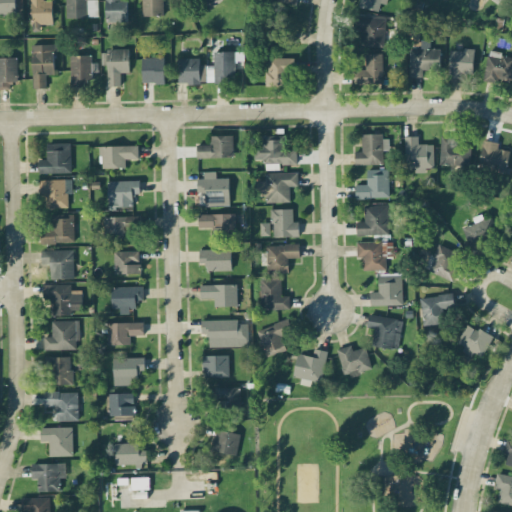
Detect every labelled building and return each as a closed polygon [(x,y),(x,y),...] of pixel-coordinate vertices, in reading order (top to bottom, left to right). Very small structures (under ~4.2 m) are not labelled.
[(0,0),(0,14),(16,14),(15,0),(0,0)] [(30,0),(31,31),(40,31),(40,24),(53,23),(52,0),(30,0)] [(65,0),(66,17),(97,16),(96,3),(88,3),(87,0),(65,0)] [(104,0),(105,20),(127,19),(127,0),(104,0)] [(141,0),(142,16),(164,15),(163,0),(141,0)] [(358,0),(358,7),(379,10),(380,3),(385,4),(385,0),(358,0)] [(384,46),(385,16),(358,16),(357,46),(384,46)] [(269,43),(294,42),(293,31),(268,32),(269,43)] [(440,48),(430,48),(430,40),(411,40),(410,76),(424,76),(424,67),(440,67),(440,48)] [(55,73),(54,43),(31,44),(33,88),(47,87),(46,74),(55,73)] [(107,85),(121,85),(120,72),(129,71),(129,48),(106,49),(107,85)] [(450,49),(449,76),(462,76),(462,72),(473,73),(474,49),(450,49)] [(178,58),(178,82),(235,81),(235,68),(244,68),(244,50),(214,51),(214,64),(200,65),(200,57),(178,58)] [(511,81),(511,54),(487,52),(485,79),(511,82),(511,81)] [(382,84),(383,53),(366,53),(365,69),(351,69),(351,84),(382,84)] [(91,54),(70,55),(71,87),(84,86),(83,79),(91,79),(91,54)] [(0,56),(0,88),(10,89),(10,82),(17,81),(17,57),(0,56)] [(142,82),(164,82),(164,57),(142,57),(142,82)] [(291,57),(268,57),(267,84),(290,85),(291,57)] [(233,134),(210,135),(210,144),(197,144),(197,158),(233,157),(233,134)] [(362,151),(355,151),(355,165),(383,164),(383,150),(389,149),(389,134),(361,134),(362,151)] [(255,158),(265,158),(265,169),(280,169),(280,164),(297,164),(297,149),(281,149),(281,135),(262,135),(262,145),(255,145),(255,158)] [(404,136),(405,167),(414,167),(414,172),(426,172),(426,167),(434,167),(433,144),(418,144),(418,135),(404,136)] [(457,142),(457,136),(441,135),(440,164),(470,165),(471,143),(457,142)] [(509,150),(497,148),(498,141),(482,140),(479,169),(506,172),(509,150)] [(46,158),(38,159),(39,173),(71,172),(70,142),(46,143),(46,158)] [(101,168),(126,167),(126,159),(139,158),(138,144),(100,145),(101,168)] [(389,169),(367,169),(367,184),(356,184),(356,197),(389,197),(389,169)] [(205,205),(229,205),(229,178),(216,178),(216,171),(204,171),(204,178),(197,178),(198,192),(205,192),(205,205)] [(290,186),(298,185),(297,172),(265,172),(265,180),(256,180),(256,196),(266,195),(266,202),(290,201),(290,186)] [(45,194),(46,207),(67,206),(66,178),(39,179),(40,194),(45,194)] [(107,181),(108,207),(133,206),(133,194),(140,193),(139,179),(107,181)] [(357,234),(389,234),(388,204),(364,205),(365,221),(356,221),(357,234)] [(299,236),(299,221),(293,221),(292,208),(271,209),(272,237),(299,236)] [(41,243),(74,242),(73,213),(52,214),(52,228),(41,228),(41,243)] [(198,214),(198,228),(235,227),(235,213),(198,214)] [(474,223),(463,226),(469,249),(491,242),(482,214),(472,217),(474,223)] [(103,217),(104,240),(128,239),(127,227),(139,227),(139,215),(103,217)] [(270,235),(271,222),(260,221),(260,234),(270,235)] [(386,269),(385,255),(392,255),(392,241),(356,241),(357,257),(363,256),(363,269),(386,269)] [(299,244),(266,244),(267,272),(288,272),(288,258),(299,258),(299,244)] [(428,270),(450,279),(461,253),(440,244),(428,270)] [(231,269),(231,248),(199,249),(199,262),(207,262),(207,270),(231,269)] [(73,249),(49,250),(49,279),(74,278),(73,249)] [(115,273),(139,273),(139,250),(114,251),(115,273)] [(370,305),(403,304),(402,272),(378,273),(378,291),(370,291),(370,305)] [(289,308),(289,295),(281,295),(281,278),(260,278),(260,309),(289,308)] [(214,306),(237,305),(237,283),(200,284),(200,297),(214,297),(214,306)] [(71,284),(43,284),(43,297),(50,297),(51,313),(81,313),(81,290),(71,290),(71,284)] [(112,308),(119,308),(119,311),(136,311),(136,300),(143,299),(143,286),(111,287),(112,308)] [(423,325),(441,323),(440,309),(454,308),(453,293),(420,296),(423,325)] [(374,328),(371,345),(398,349),(403,319),(369,314),(367,326),(374,328)] [(256,329),(265,353),(286,345),(283,337),(293,334),(287,318),(256,329)] [(44,350),(79,349),(78,319),(51,320),(52,336),(43,336),(44,350)] [(201,320),(201,333),(209,333),(209,346),(247,346),(247,323),(238,323),(238,319),(201,320)] [(131,344),(130,335),(144,334),(144,321),(101,322),(102,332),(108,332),(108,344),(131,344)] [(481,358),(493,337),(467,323),(456,344),(481,358)] [(366,346),(352,350),(351,344),(337,348),(344,375),(371,368),(366,346)] [(293,375),(307,379),(307,378),(320,382),(327,351),(314,348),(312,356),(298,352),(293,375)] [(203,355),(204,376),(229,376),(229,355),(203,355)] [(72,383),(71,356),(46,356),(46,384),(72,383)] [(113,385),(132,384),(132,378),(139,377),(139,368),(144,368),(144,357),(113,357),(113,385)] [(239,386),(215,386),(215,403),(239,403),(239,386)] [(77,391),(44,391),(44,406),(56,406),(56,421),(78,420),(77,391)] [(133,392),(108,393),(109,415),(134,414),(133,392)] [(49,456),(73,455),(72,426),(40,427),(40,440),(49,440),(49,456)] [(211,450),(236,455),(240,433),(215,429),(211,450)] [(511,465),(511,440),(506,439),(503,452),(508,453),(505,464),(511,465)] [(147,464),(147,450),(139,450),(139,442),(115,443),(115,465),(147,464)] [(32,478),(37,478),(38,491),(59,491),(59,475),(64,475),(64,462),(31,463),(32,478)] [(499,488),(497,501),(511,504),(511,475),(497,472),(494,487),(499,488)] [(149,476),(131,477),(131,489),(149,489),(149,476)] [(28,511),(49,511),(49,496),(21,497),(21,511),(29,511),(28,511)]
